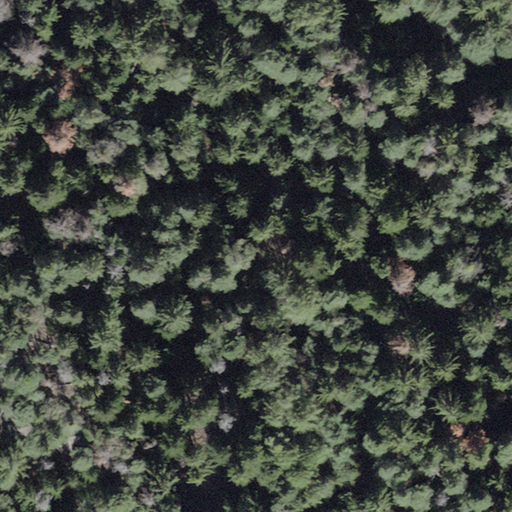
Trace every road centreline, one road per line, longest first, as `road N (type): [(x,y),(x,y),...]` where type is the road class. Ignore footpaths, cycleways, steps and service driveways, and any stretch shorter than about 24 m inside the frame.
road 1 (motorway): [(511,112),(262,511)]
road 2 (motorway): [(444,511),(511,403)]
